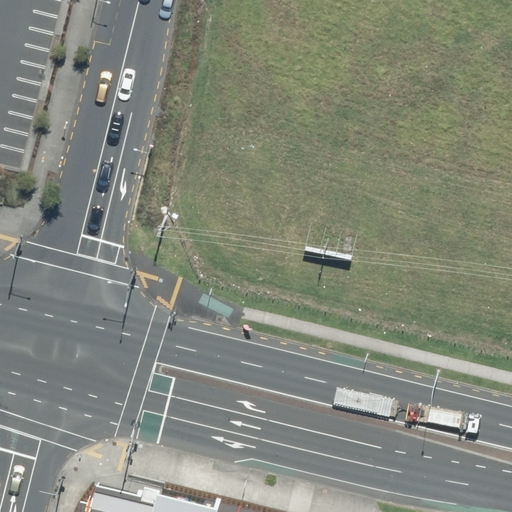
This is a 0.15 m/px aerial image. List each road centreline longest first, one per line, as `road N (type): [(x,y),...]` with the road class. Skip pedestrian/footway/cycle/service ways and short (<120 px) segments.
road 1 (secondary): [(511,489),(43,369)]
road 2 (secondary): [(58,314),(511,425)]
road 3 (unclassified): [(137,0),(58,314)]
road 4 (residential): [(43,369),(6,511)]
